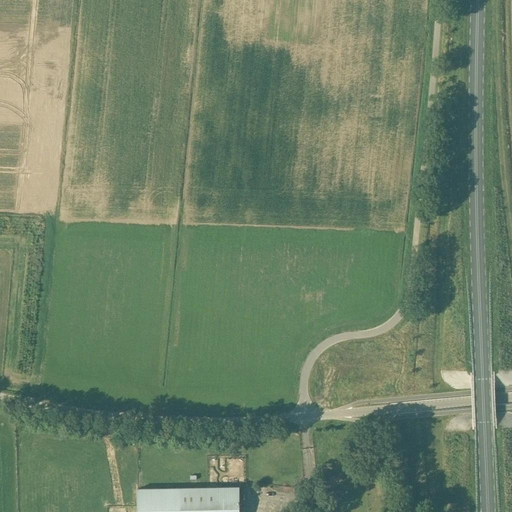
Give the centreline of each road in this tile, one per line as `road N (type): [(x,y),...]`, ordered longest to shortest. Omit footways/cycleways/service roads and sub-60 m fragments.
road 1 (unclassified): [(305,416),(304,374),(316,351),(389,325),(407,305),(439,0)]
road 2 (primary): [(477,0),(484,422)]
road 3 (unclassified): [(305,416),(112,417),(0,396)]
road 4 (unclassified): [(331,414),(511,399)]
